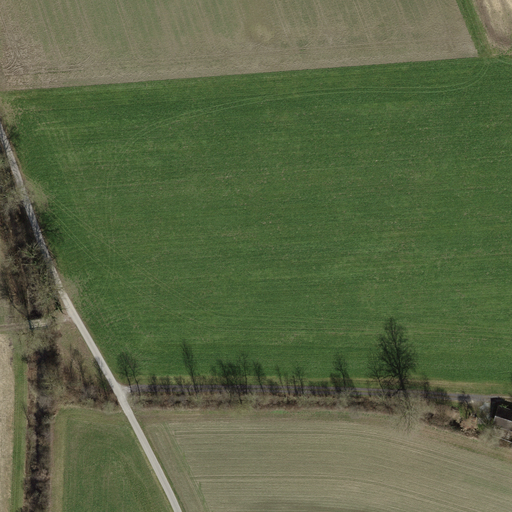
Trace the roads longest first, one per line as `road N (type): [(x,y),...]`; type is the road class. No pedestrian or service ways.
road 1 (unclassified): [(0,124),(59,283),(176,511)]
road 2 (track): [(117,395),(511,399)]
